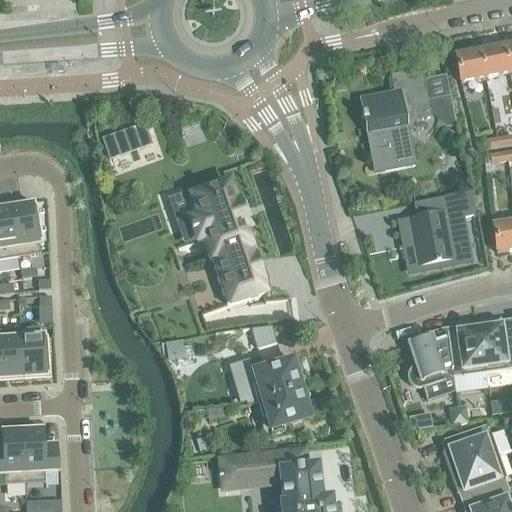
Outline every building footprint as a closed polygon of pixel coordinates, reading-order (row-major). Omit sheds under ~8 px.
[(511,47),(502,49),(508,76),(511,74),(511,47)] [(502,49),(478,54),(484,81),(508,76),(502,49)] [(459,86),(484,81),(478,54),(454,59),(459,86)] [(448,99),(425,104),(419,74),(390,80),(393,96),(360,103),(363,118),(360,118),(361,124),(364,123),(366,133),(371,132),(374,148),(367,149),(373,177),(414,168),(406,132),(412,123),(433,119),(449,130),(454,129),(448,99)] [(109,163),(152,147),(144,127),(102,142),(109,163)] [(511,145),(511,139),(496,142),(498,151),(511,148),(511,145)] [(482,153),(498,151),(496,142),(480,145),(482,153)] [(511,155),(503,157),(505,164),(511,162),(511,155)] [(490,167),(505,164),(503,157),(489,159),(490,167)] [(197,197),(186,200),(194,221),(189,222),(196,243),(197,244),(197,245),(201,244),(208,263),(208,264),(210,264),(226,308),(226,310),(263,297),(264,297),(259,280),(260,280),(254,262),(252,262),(248,251),(250,250),(243,230),(245,229),(237,206),(235,207),(227,186),(217,189),(216,186),(195,193),(197,197)] [(444,225),(474,220),(470,196),(444,201),(446,215),(395,224),(400,250),(413,247),(417,271),(452,264),(444,225)] [(32,208),(10,212),(18,261),(40,257),(37,240),(40,240),(38,223),(35,224),(32,208)] [(10,212),(0,213),(0,263),(18,261),(10,212)] [(494,255),(511,252),(511,225),(490,229),(494,255)] [(123,227),(103,233),(109,251),(129,245),(123,227)] [(50,283),(38,284),(38,294),(50,293),(50,283)] [(12,287),(0,289),(1,299),(13,297),(12,287)] [(50,300),(38,301),(39,311),(50,310),(51,310),(50,300)] [(8,304),(0,304),(0,314),(9,314),(8,304)] [(50,310),(39,311),(40,326),(51,325),(50,310)] [(506,369),(511,368),(511,345),(509,326),(499,327),(499,322),(477,325),(484,377),(507,374),(506,369)] [(461,380),(484,377),(477,325),(454,329),(455,333),(445,335),(452,380),(461,379),(461,380)] [(42,331),(20,332),(23,382),(46,380),(45,365),(48,365),(47,348),(44,348),(42,331)] [(271,331),(250,334),(256,353),(276,347),(271,331)] [(0,361),(2,383),(23,382),(20,332),(19,332),(19,342),(0,343),(0,361)] [(451,380),(452,380),(445,335),(443,335),(439,336),(428,339),(427,335),(405,342),(413,369),(409,371),(406,375),(405,379),(406,384),(409,389),(415,392),(421,391),(444,384),(442,379),(450,377),(451,380)] [(182,345),(161,347),(162,359),(167,358),(167,363),(176,362),(177,368),(192,366),(190,350),(182,351),(182,345)] [(256,390),(261,407),(300,395),(299,391),(300,391),(303,383),(297,379),(295,380),(291,364),(283,366),(279,364),(271,366),(269,371),(265,372),(264,368),(237,376),(242,394),(256,390)] [(301,397),(300,395),(261,407),(265,422),(259,424),(262,435),(268,433),(270,438),(284,434),(283,430),(286,429),(290,431),(298,429),(300,425),(308,422),(304,408),(306,408),(308,400),(303,397),(301,397)] [(511,402),(489,406),(491,419),(511,416),(511,402)] [(464,409),(455,411),(458,427),(466,426),(464,409)] [(450,429),(458,427),(455,411),(447,412),(450,429)] [(225,413),(207,415),(208,425),(226,423),(225,413)] [(430,417),(408,421),(410,434),(432,430),(430,417)] [(448,476),(497,460),(510,455),(502,434),(490,438),(488,438),(485,428),(442,443),(445,454),(441,455),(448,476)] [(37,432),(21,433),(24,487),(44,486),(44,477),(57,476),(56,447),(42,448),(42,434),(37,435),(37,432)] [(1,450),(0,449),(0,478),(3,479),(4,488),(24,487),(21,433),(5,434),(5,436),(1,436),(1,450)] [(220,476),(218,477),(218,480),(221,480),(222,494),(223,493),(249,491),(250,490),(250,487),(280,483),(282,507),(280,507),(280,511),(332,511),(331,501),(322,502),(318,468),(306,469),(304,453),(219,463),(220,476)] [(505,481),(497,460),(448,476),(455,497),(460,496),(463,505),(506,491),(503,482),(505,481)] [(510,499),(506,491),(463,505),(465,511),(511,511),(511,502),(511,499),(510,499)]
